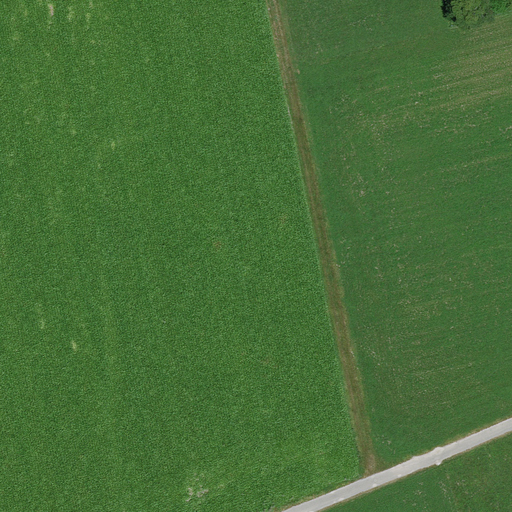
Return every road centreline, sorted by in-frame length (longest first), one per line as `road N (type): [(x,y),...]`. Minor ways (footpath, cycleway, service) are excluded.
road 1 (track): [(269,0),(366,481)]
road 2 (track): [(296,511),(511,422)]
